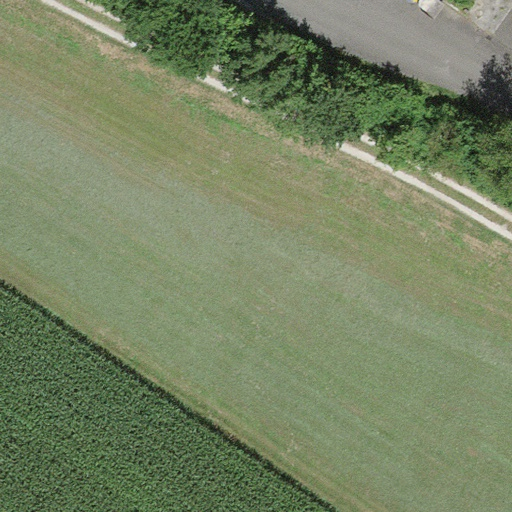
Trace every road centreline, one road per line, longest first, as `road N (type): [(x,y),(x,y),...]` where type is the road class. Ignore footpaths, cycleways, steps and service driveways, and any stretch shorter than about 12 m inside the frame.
road 1 (track): [(75,0),(511,226)]
road 2 (residential): [(343,11),(511,90)]
